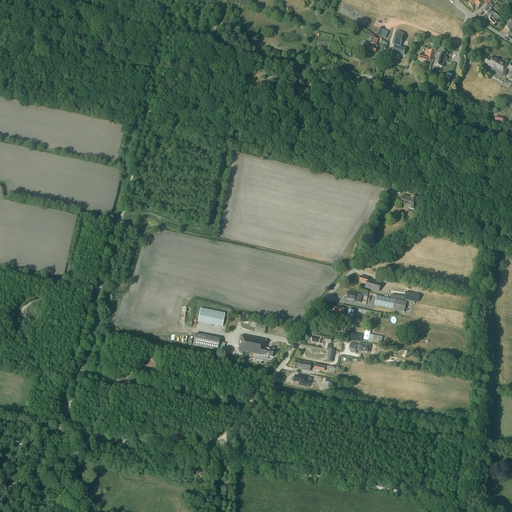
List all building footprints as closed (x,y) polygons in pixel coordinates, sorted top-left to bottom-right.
[(500,0),(509,9),(511,6),(506,0),(500,0)] [(484,10),(486,12),(492,6),(490,4),(488,6),(487,6),(484,10)] [(486,14),(490,18),(489,19),(494,24),(500,19),(493,12),(491,9),(486,14)] [(385,31),(379,28),(376,34),(380,35),(383,36),(385,31)] [(394,45),(392,53),(396,54),(397,51),(404,54),(406,48),(400,46),(404,33),(397,31),(393,45),(394,45)] [(368,37),(371,37),(369,43),(364,42),(362,49),(367,51),(368,50),(375,52),(377,46),(376,46),(378,37),(374,35),(370,32),(368,37)] [(438,45),(436,52),(434,57),(436,58),(434,65),(443,67),(446,56),(443,55),(445,47),(438,45)] [(433,61),(434,57),(436,52),(426,49),(425,55),(420,53),(418,60),(426,63),(427,60),(433,61)] [(505,64),(493,57),(491,61),(487,58),(485,62),(489,65),(488,65),(492,67),(491,69),(495,72),(496,70),(500,72),(501,71),(504,73),(504,71),(505,71),(507,67),(504,66),(505,64)] [(495,116),(494,123),(502,125),(503,118),(495,116)] [(408,208),(414,210),(416,202),(414,202),(415,197),(411,196),(411,197),(403,195),(401,203),(409,205),(408,208)] [(373,288),(375,281),(368,279),(368,278),(361,276),(359,281),(362,281),(361,283),(366,284),(366,285),(373,288)] [(348,292),(346,299),(354,300),(354,302),(360,303),(362,295),(348,292)] [(405,299),(418,302),(419,295),(406,292),(405,299)] [(375,305),(404,312),(405,306),(406,302),(384,297),(377,296),(375,305)] [(347,316),(346,322),(352,323),(354,311),(349,310),(348,311),(344,310),(344,308),(339,307),(339,309),(334,308),(333,312),(336,313),(335,314),(343,315),(347,316)] [(200,309),(198,323),(223,327),(225,313),(200,309)] [(313,333),(311,341),(319,343),(319,339),(323,339),(324,336),(313,333)] [(351,333),(350,339),(361,341),(363,335),(351,333)] [(195,334),(192,346),(217,351),(219,339),(195,334)] [(242,335),(239,351),(264,356),(264,355),(273,357),(274,350),(265,348),(266,345),(265,345),(266,340),(242,335)] [(374,335),(372,342),(381,344),(383,337),(374,335)] [(360,343),(359,345),(358,345),(350,343),(349,346),(349,350),(350,350),(350,352),(356,353),(357,349),(359,350),(358,351),(369,353),(371,345),(360,343)] [(304,362),(304,363),(298,362),(297,368),(303,369),(303,370),(310,371),(312,363),(304,362)] [(299,385),(309,387),(310,381),(311,381),(311,378),(305,377),(295,376),(294,381),(299,382),(299,385)]
